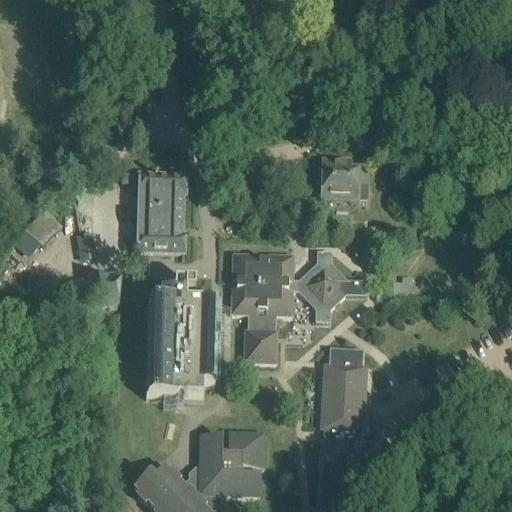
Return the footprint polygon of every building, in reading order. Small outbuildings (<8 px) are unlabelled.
[(349,165),(322,164),(320,204),(357,205),(357,203),(365,203),(366,190),(357,190),(357,176),(349,176),(349,165)] [(185,199),(185,179),(136,178),(136,180),(121,179),(121,188),(132,189),(131,197),(137,197),(137,212),(131,212),(130,223),(137,223),(136,238),(129,237),(129,248),(136,249),(136,257),(183,258),(184,238),(182,238),(183,199),(185,199)] [(36,218),(23,232),(37,246),(44,239),(36,231),(43,224),(36,218)] [(93,236),(75,240),(80,266),(97,263),(93,236)] [(294,260),(231,258),(230,321),(247,321),(247,335),(243,335),(242,369),(277,370),(278,336),(275,335),(276,322),(292,322),(293,298),(298,298),(314,316),(315,327),(330,327),(331,315),(346,300),(365,301),(366,285),(346,284),(332,268),(332,256),(316,256),(315,268),(298,285),(293,285),(294,260)] [(72,286),(73,292),(77,319),(119,310),(122,282),(119,276),(72,286)] [(148,306),(145,402),(202,404),(203,391),(214,391),(216,307),(185,306),(186,296),(194,297),(194,288),(172,287),(172,295),(159,295),(159,306),(148,306)] [(73,292),(35,299),(40,326),(77,319),(73,292)] [(369,371),(323,369),(319,435),(323,435),(322,443),(325,443),(321,508),(365,511),(369,445),(364,447),(364,429),(366,429),(369,371)] [(222,440),(199,440),(198,471),(194,471),(190,475),(188,478),(188,483),(182,489),(178,485),(180,483),(171,474),(170,476),(165,471),(149,485),(145,480),(132,493),(137,498),(136,499),(144,508),(146,506),(151,511),(211,511),(214,510),(219,510),(225,505),(225,502),(258,502),(259,480),(254,479),(254,473),(263,474),(263,438),(228,437),(227,445),(221,445),(222,440)]
